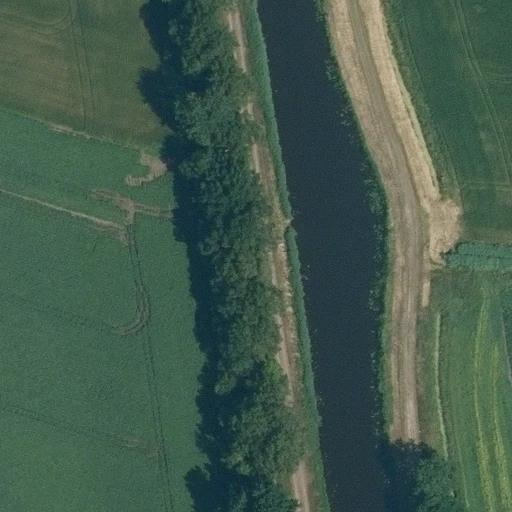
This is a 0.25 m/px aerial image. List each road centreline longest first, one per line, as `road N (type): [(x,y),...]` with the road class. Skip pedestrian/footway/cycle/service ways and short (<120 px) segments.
road 1 (track): [(422,511),(410,229),(354,0)]
road 2 (track): [(221,0),(292,511)]
